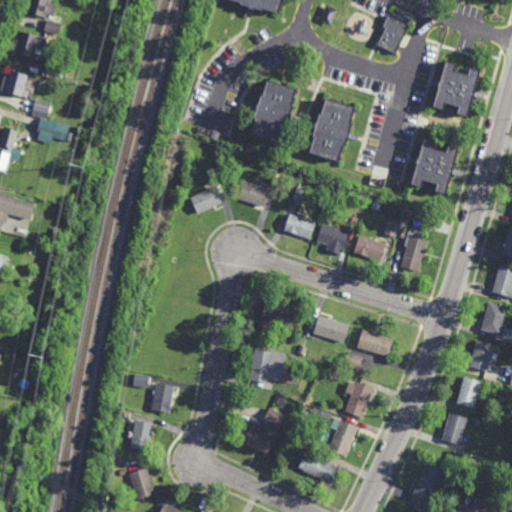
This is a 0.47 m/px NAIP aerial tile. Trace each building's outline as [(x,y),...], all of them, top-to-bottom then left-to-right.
[(50,0),(50,2),(57,4),(55,16),(54,16),(53,19),(49,18),(50,14),(47,13),(46,17),(21,11),(24,0),(50,0)] [(284,0),(280,15),(262,9),(261,11),(253,9),(252,11),(247,10),(248,7),(240,5),(240,3),(228,0),(284,0)] [(396,54),(377,45),(385,28),(382,27),(388,14),(410,24),(396,54)] [(57,21),(62,23),(62,25),(67,26),(65,34),(59,33),(59,34),(44,31),(47,19),(53,21),(54,19),(57,20),(57,21)] [(44,51),(36,48),(33,58),(11,52),(15,38),(19,39),(21,30),(48,38),(44,51)] [(469,73),(470,66),(482,69),(476,90),(478,91),(476,97),(475,97),(469,117),(458,113),(459,106),(447,103),(445,110),(433,107),(438,85),(437,85),(438,80),(440,80),(446,59),(458,62),(456,69),(469,73)] [(59,76),(43,72),(46,61),(62,65),(59,76)] [(22,97),(0,91),(4,75),(8,77),(10,70),(28,74),(22,97)] [(295,103),(296,104),(293,113),(295,114),(294,119),(291,118),(288,128),(287,127),(282,144),(251,135),(256,118),(253,117),(256,108),(254,107),(256,102),(259,103),(262,94),(264,94),(269,79),(299,88),(295,103)] [(351,122),(352,123),(349,132),(352,133),(350,139),(348,138),(345,147),(344,146),(339,162),(310,153),(314,137),(313,136),(316,127),(314,126),(315,122),(317,122),(320,113),(321,113),(326,98),(356,106),(351,122)] [(47,119),(32,115),(35,100),(51,104),(47,119)] [(59,138),(37,132),(41,119),(57,123),(57,124),(62,125),(59,138)] [(6,175),(0,173),(0,143),(4,127),(15,130),(14,131),(18,132),(6,175)] [(217,142),(211,139),(213,132),(220,134),(217,142)] [(447,151),(448,144),(460,147),(454,168),(456,169),(455,175),(452,174),(447,195),(435,192),(437,184),(424,181),(422,187),(411,184),(416,163),(415,163),(416,158),(418,158),(424,138),(436,141),(434,148),(447,151)] [(265,207),(238,198),(244,181),(270,189),(265,207)] [(198,215),(190,197),(216,186),(224,203),(198,215)] [(301,206),(291,203),(296,188),(306,191),(301,206)] [(337,204),(330,202),(333,192),(340,194),(337,204)] [(0,193),(33,203),(29,215),(6,209),(4,218),(0,217),(0,193)] [(379,211),(372,209),(375,199),(382,202),(379,211)] [(334,216),(326,214),(329,206),(336,208),(334,216)] [(305,218),(305,217),(310,218),(309,219),(318,222),(312,240),(285,231),(290,213),(305,218)] [(406,231),(398,229),(396,238),(384,235),(386,227),(379,226),(381,218),(407,225),(406,231)] [(183,254),(166,248),(174,222),(191,228),(183,254)] [(343,250),(341,255),(326,251),(328,245),(319,242),(324,224),(349,232),(343,250)] [(60,240),(51,238),(54,227),(63,229),(60,240)] [(511,257),(503,255),(505,248),(503,247),(504,243),(506,244),(511,228),(511,257)] [(419,272),(401,267),(406,247),(404,246),(409,229),(423,233),(421,239),(428,241),(419,272)] [(380,261),(373,259),(373,261),(369,260),(370,258),(354,253),(360,235),(386,244),(380,261)] [(4,274),(0,273),(0,254),(8,257),(4,274)] [(511,294),(511,298),(493,292),(500,266),(511,269),(511,294)] [(186,271),(186,272),(190,273),(188,283),(184,283),(182,297),(155,292),(159,272),(160,267),(164,268),(165,267),(186,271)] [(160,315),(143,312),(146,295),(163,297),(160,315)] [(293,327),(278,322),(274,332),(259,328),(268,299),(299,309),(293,327)] [(511,317),(508,330),(503,328),(500,337),(481,331),(477,329),(480,317),(484,318),(489,302),(508,308),(507,312),(511,313),(511,317)] [(191,321),(189,321),(187,338),(160,334),(164,305),(191,309),(190,317),(191,318),(191,321)] [(344,343),(324,337),(320,336),(315,334),(320,315),(332,319),(332,320),(349,325),(344,343)] [(9,330),(0,328),(0,316),(12,319),(9,330)] [(388,358),(357,348),(363,330),(394,339),(388,358)] [(488,373),(470,368),(477,341),(495,346),(488,373)] [(183,360),(183,359),(179,376),(161,373),(167,345),(184,348),(183,355),(184,356),(183,360)] [(273,352),(273,351),(288,354),(282,382),(273,381),(272,385),(250,381),(252,370),(247,369),(248,361),(253,363),(256,349),(273,352)] [(303,359),(296,357),(299,349),(306,351),(303,359)] [(359,371),(354,369),(354,371),(351,370),(352,369),(343,366),(347,353),(363,358),(359,371)] [(309,377),(303,372),(306,368),(312,372),(309,377)] [(329,381),(327,374),(332,373),(338,372),(339,378),(334,379),(334,380),(329,381)] [(148,388),(133,385),(135,374),(150,376),(148,388)] [(475,410),(457,404),(464,378),(483,383),(475,410)] [(374,389),(362,419),(345,412),(351,396),(345,393),(349,383),(355,386),(357,382),(374,389)] [(170,414),(151,410),(154,395),(152,395),(153,390),(155,390),(157,383),(175,386),(170,414)] [(493,391),(486,388),(488,383),(495,385),(493,391)] [(286,406),(279,404),(282,398),(288,400),(286,406)] [(281,432),(277,430),(273,437),(278,439),(270,456),(239,442),(247,425),(263,432),(266,426),(264,424),(271,408),(288,416),(281,432)] [(461,446),(442,441),(449,415),(468,419),(461,446)] [(149,451),(131,448),(136,420),(154,424),(149,451)] [(481,428),(475,426),(477,420),(483,422),(481,428)] [(346,458),(331,452),(338,434),(335,434),(340,421),(358,428),(346,458)] [(298,452),(293,450),(296,443),(302,445),(298,452)] [(342,469),(332,491),(316,483),(318,479),(305,473),(306,472),(301,470),(305,461),(306,462),(309,454),(342,469)] [(426,511),(419,511),(408,506),(428,465),(445,473),(426,511)] [(120,477),(118,470),(125,468),(126,475),(120,477)] [(155,495),(138,500),(133,484),(124,486),(122,479),(131,476),(130,473),(148,468),(155,495)] [(491,511),(458,511),(460,505),(478,510),(482,497),(495,500),(491,511)]
